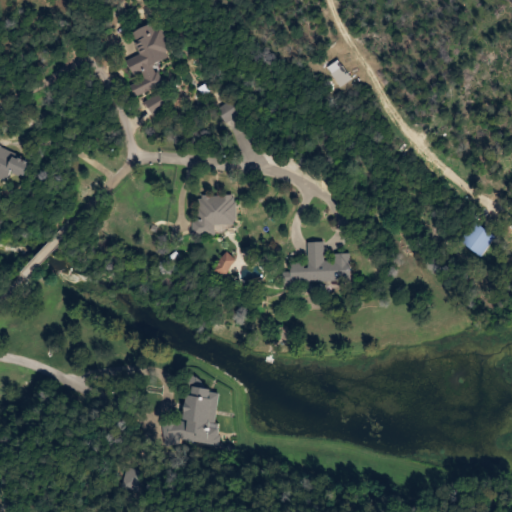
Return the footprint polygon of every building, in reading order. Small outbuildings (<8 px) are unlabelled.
[(131,32),(141,55),(127,60),(142,93),(164,84),(154,63),(172,55),(157,20),(131,32)] [(147,105),(156,113),(169,100),(160,92),(147,105)] [(223,119),(234,117),(231,104),(220,106),(223,119)] [(0,181),(7,184),(11,172),(24,177),(31,159),(0,147),(0,181)] [(215,235),(215,224),(234,224),(234,194),(196,194),(196,235),(215,235)] [(495,237),(477,222),(460,242),(479,257),(495,237)] [(351,281),(350,253),(335,253),(335,258),(325,259),(325,241),(308,242),(309,263),(290,263),(290,272),(281,272),(281,283),(351,281)] [(221,389),(187,386),(184,423),(164,422),(162,441),(216,446),(221,389)]
